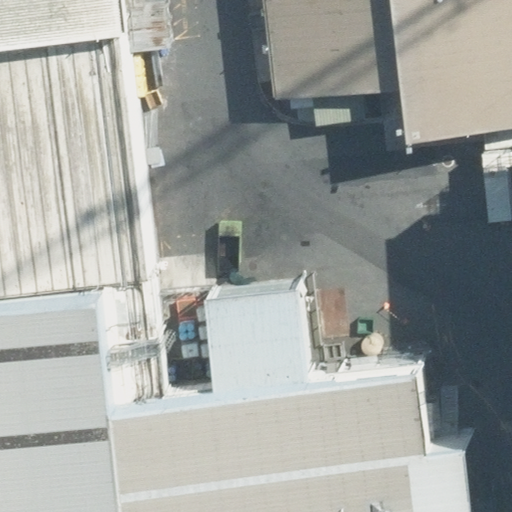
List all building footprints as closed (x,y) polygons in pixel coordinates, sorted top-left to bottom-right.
[(0,0),(0,27),(120,16),(118,0),(0,0)] [(511,113),(511,0),(266,0),(276,85),(398,71),(404,126),(511,113)] [(120,16),(0,27),(0,282),(134,269),(162,266),(137,14),(120,16)] [(0,511),(157,511),(144,374),(134,269),(0,282),(0,511)] [(144,374),(157,511),(456,511),(440,345),(144,374)]
